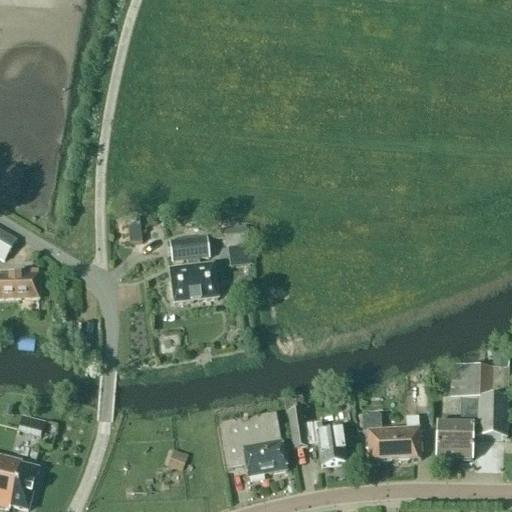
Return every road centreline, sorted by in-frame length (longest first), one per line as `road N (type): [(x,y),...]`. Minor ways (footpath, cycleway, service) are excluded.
road 1 (tertiary): [(261,511),(383,492),(511,493)]
road 2 (unclassified): [(0,217),(105,289),(109,365)]
road 3 (unclassified): [(71,511),(106,419),(109,365)]
